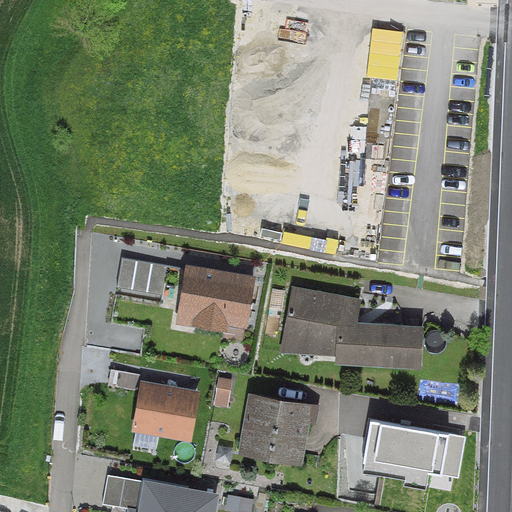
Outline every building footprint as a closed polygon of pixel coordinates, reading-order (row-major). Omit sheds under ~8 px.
[(253,279),(189,268),(180,322),(224,329),(225,322),(245,326),(253,279)] [(418,366),(420,331),(349,326),(350,319),(354,320),(358,303),(291,290),(284,329),(315,335),(314,353),(399,358),(399,365),(418,366)] [(214,404),(224,405),(228,385),(218,383),(214,404)] [(186,438),(193,395),(141,386),(134,428),(186,438)] [(268,458),(295,462),(305,407),(252,398),(243,446),(270,451),(268,458)] [(443,476),(450,435),(374,422),(367,463),(443,476)] [(207,511),(211,492),(141,480),(135,511),(207,511)]
